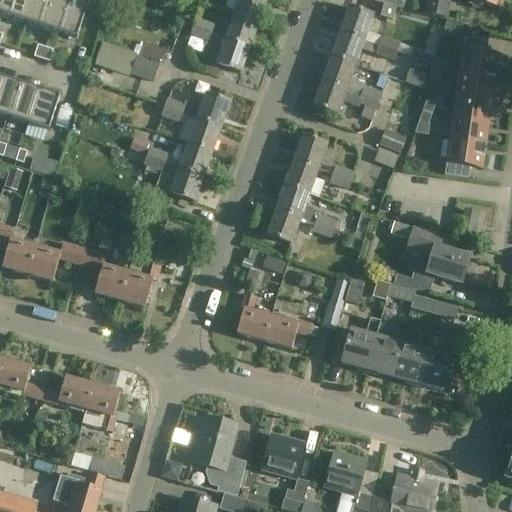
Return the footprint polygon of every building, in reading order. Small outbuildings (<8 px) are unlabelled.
[(4,0),(0,14),(0,16),(25,24),(33,0),(4,0)] [(33,0),(25,24),(51,32),(60,4),(48,0),(33,0)] [(61,0),(60,4),(86,12),(89,0),(61,0)] [(267,0),(240,0),(235,17),(258,25),(267,0)] [(373,0),(373,2),(385,5),(396,8),(403,10),(406,0),(373,0)] [(502,0),(428,0),(426,16),(447,19),(449,0),(471,0),(471,5),(501,9),(502,0)] [(51,32),(77,41),(86,12),(60,4),(51,32)] [(385,5),(381,18),(392,21),(396,8),(385,5)] [(349,9),(341,33),(364,42),(373,17),(349,9)] [(229,32),(217,28),(214,35),(250,48),(258,25),(235,17),(229,32)] [(214,35),(217,28),(197,21),(194,29),(214,35)] [(214,35),(194,29),(191,37),(210,44),(214,35)] [(341,33),(331,59),(355,68),(361,51),(375,57),(379,47),(364,42),(341,33)] [(461,33),(456,69),(492,74),(495,50),(483,49),(485,37),(461,33)] [(214,35),(210,44),(223,49),(217,66),(241,74),(250,48),(214,35)] [(382,38),(379,47),(397,53),(400,45),(382,38)] [(140,58),(160,66),(165,52),(145,45),(140,58)] [(45,49),(38,47),(34,58),(42,61),(45,49)] [(379,47),(375,57),(394,63),(397,53),(379,47)] [(45,49),(42,61),(49,63),(53,51),(45,49)] [(161,67),(138,58),(131,75),(155,84),(161,67)] [(331,59),(323,83),(362,98),(365,89),(366,87),(350,81),(355,68),(331,59)] [(492,74),(456,69),(453,93),(488,98),(492,74)] [(430,78),(411,71),(406,85),(425,91),(430,78)] [(440,73),(431,72),(430,81),(439,82),(440,73)] [(18,85),(0,79),(0,117),(7,119),(18,85)] [(362,98),(323,83),(314,108),(338,116),(342,103),(359,109),(360,107),(362,98)] [(39,91),(18,85),(7,119),(28,126),(39,91)] [(365,89),(362,98),(379,103),(382,95),(365,89)] [(60,98),(39,91),(28,126),(49,133),(60,98)] [(488,98),(453,93),(449,116),(485,122),(488,98)] [(202,109),(188,104),(184,117),(197,121),(221,130),(230,104),(206,96),(202,109)] [(362,98),(360,107),(376,112),(379,103),(362,98)] [(168,100),(165,110),(184,117),(188,104),(186,103),(185,106),(168,100)] [(426,103),(423,112),(432,115),(434,106),(426,103)] [(184,117),(165,110),(162,119),(180,125),(184,117)] [(420,121),(429,124),(432,115),(423,112),(420,121)] [(485,122),(449,116),(446,140),(481,145),(485,122)] [(149,138),(151,120),(137,118),(135,136),(149,138)] [(221,130),(197,121),(188,146),(212,155),(221,130)] [(406,139),(386,132),(380,147),(400,155),(406,139)] [(303,138),(294,163),(318,172),(327,146),(303,138)] [(481,145),(446,140),(440,176),(464,179),(466,167),(478,169),(481,145)] [(183,161),(170,156),(167,166),(203,179),(212,155),(188,146),(183,161)] [(167,166),(170,156),(150,150),(147,159),(167,166)] [(27,154),(19,151),(16,163),(23,165),(27,154)] [(167,166),(147,159),(143,168),(164,174),(167,166)] [(318,172),(294,163),(285,188),(309,197),(315,180),(329,185),(332,177),(318,172)] [(391,182),(396,171),(380,164),(375,175),(391,182)] [(167,166),(164,174),(177,179),(171,195),(195,203),(203,179),(167,166)] [(335,168),(332,177),(351,184),(354,175),(335,168)] [(10,170),(5,188),(17,191),(22,174),(10,170)] [(58,170),(55,181),(71,186),(75,174),(58,170)] [(332,177),(329,185),(348,192),(351,184),(332,177)] [(52,182),(43,180),(41,188),(50,191),(52,182)] [(309,197),(285,188),(277,213),(300,221),(309,197)] [(365,191),(361,200),(380,208),(383,198),(365,191)] [(170,216),(151,209),(147,221),(166,227),(170,216)] [(465,212),(461,234),(474,236),(478,214),(465,212)] [(300,221),(277,213),(268,237),(292,245),(300,221)] [(318,218),(315,227),(333,233),(337,224),(318,218)] [(394,224),(390,238),(410,244),(408,252),(432,259),(427,275),(462,286),(470,259),(440,250),(443,239),(394,224)] [(28,277),(36,249),(34,248),(35,246),(26,244),(26,246),(10,242),(13,231),(0,227),(0,244),(9,247),(2,270),(28,277)] [(333,233),(315,227),(312,235),(330,242),(333,233)] [(36,249),(28,277),(53,284),(59,261),(77,266),(82,250),(63,245),(60,256),(48,252),(48,250),(40,247),(39,250),(36,249)] [(251,251),(248,260),(255,263),(258,254),(251,251)] [(122,303),(130,275),(127,275),(128,272),(119,270),(119,272),(103,268),(106,257),(88,252),(83,268),(102,273),(95,296),(122,303)] [(244,261),(242,268),(250,271),(253,264),(244,261)] [(133,263),(130,275),(122,303),(145,310),(153,282),(157,283),(161,269),(145,264),(145,266),(133,263)] [(303,274),(297,276),(296,281),(298,287),(305,289),(311,286),(312,281),(309,276),(303,274)] [(354,277),(346,304),(358,308),(366,281),(354,277)] [(432,287),(412,281),(397,277),(394,286),(429,296),(432,287)] [(322,329),(335,333),(349,285),(336,281),(322,329)] [(415,293),(391,287),(388,300),(411,306),(415,293)] [(265,344),(272,319),(253,313),(257,299),(245,296),(241,310),(244,311),(237,336),(265,344)] [(432,315),(435,303),(415,297),(413,305),(412,305),(411,310),(432,315)] [(435,303),(432,315),(455,322),(458,309),(435,303)] [(272,319),(265,344),(291,351),(296,335),(310,339),(313,327),(299,323),(298,326),(272,319)] [(367,372),(380,324),(371,321),(367,336),(351,331),(342,365),(367,372)] [(390,326),(380,324),(367,372),(392,379),(401,345),(386,341),(390,326)] [(416,349),(401,345),(392,379),(416,386),(430,337),(420,335),(416,349)] [(439,340),(430,337),(416,386),(441,393),(451,359),(435,355),(439,340)] [(31,369),(3,361),(0,373),(0,387),(2,388),(0,393),(11,397),(13,391),(24,394),(23,397),(37,401),(41,390),(26,386),(31,369)] [(87,412),(94,387),(66,379),(61,395),(47,391),(44,403),(58,407),(59,404),(73,408),(71,413),(83,416),(84,411),(87,412)] [(94,387),(87,412),(91,413),(90,418),(101,422),(103,416),(105,417),(101,431),(113,434),(117,420),(114,419),(121,394),(94,387)] [(49,417),(40,414),(37,421),(46,425),(49,417)] [(225,473),(229,459),(238,428),(207,419),(194,464),(208,468),(225,473)] [(29,440),(18,437),(14,449),(25,452),(29,440)] [(272,437),(263,472),(294,481),(304,446),(272,437)] [(57,448),(44,444),(41,457),(53,460),(57,448)] [(171,459),(187,461),(189,447),(172,446),(171,459)] [(370,511),(374,499),(358,495),(367,463),(335,455),(325,489),(356,498),(352,511),(370,511)] [(225,473),(208,468),(206,474),(211,486),(220,489),(218,494),(236,499),(239,490),(246,464),(229,459),(225,473)] [(168,464),(163,479),(179,484),(183,468),(168,464)] [(62,478),(54,504),(71,510),(70,511),(95,511),(100,495),(99,495),(103,482),(91,478),(89,482),(69,476),(68,480),(62,478)] [(376,489),(374,499),(370,511),(431,511),(437,484),(398,476),(394,493),(376,489)] [(288,492),(285,500),(303,505),(309,484),(298,481),(294,494),(288,492)] [(246,492),(239,490),(236,499),(247,502),(248,496),(246,492)] [(0,493),(0,511),(35,511),(37,505),(0,493)] [(224,511),(244,511),(247,503),(224,496),(220,511),(224,511)] [(184,499),(180,511),(217,511),(218,509),(184,499)] [(286,501),(282,511),(300,511),(302,506),(286,501)] [(247,503),(244,511),(264,511),(265,508),(247,503)]
